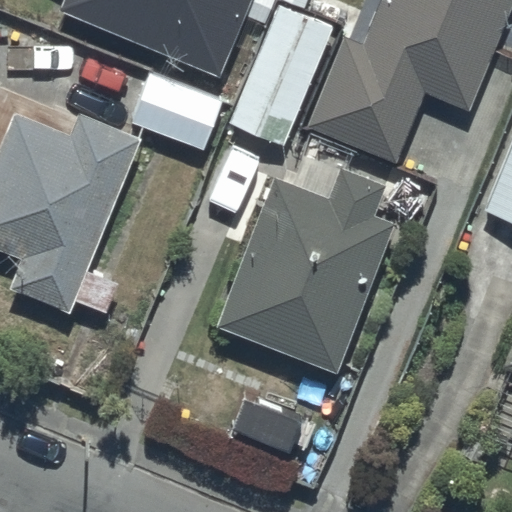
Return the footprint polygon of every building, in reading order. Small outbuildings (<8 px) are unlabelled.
[(57,0),(57,1),(218,71),(244,11),(265,20),(272,0),(57,0)] [(299,6),(285,0),(272,0),(265,20),(226,116),(282,138),(330,19),(299,6)] [(342,27),(302,118),(393,156),(423,85),(464,103),(507,0),(375,0),(360,36),(342,27)] [(148,63),(128,115),(203,143),(223,91),(148,63)] [(12,103),(0,132),(0,241),(17,248),(4,281),(68,306),(138,130),(76,106),(69,125),(12,103)] [(511,133),(482,203),(511,215),(511,133)] [(272,166),(213,316),(335,364),(394,214),(372,205),(384,174),(337,156),(325,187),(272,166)] [(511,329),(501,357),(511,361),(511,329)]
